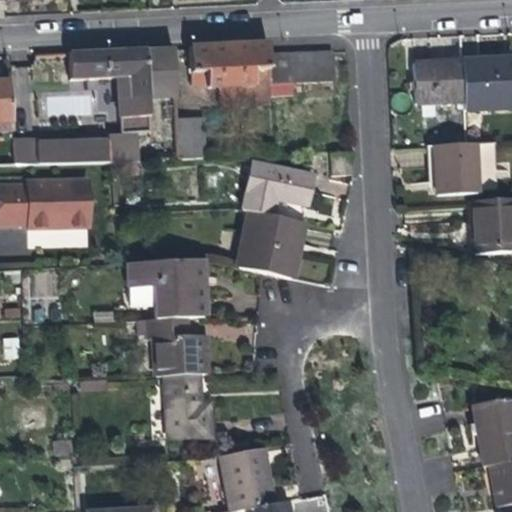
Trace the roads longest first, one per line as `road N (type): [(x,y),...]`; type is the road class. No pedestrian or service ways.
road 1 (residential): [(364,14),(377,350),(408,511)]
road 2 (residential): [(0,33),(364,14)]
road 3 (unknown): [(375,306),(313,310),(295,346),(319,494)]
road 4 (residential): [(364,14),(511,7)]
